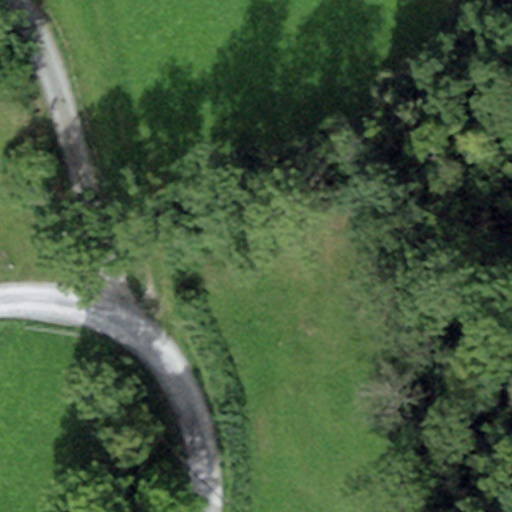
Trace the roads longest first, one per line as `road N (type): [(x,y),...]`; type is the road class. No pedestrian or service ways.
road 1 (track): [(13,0),(37,35),(57,90),(115,316)]
road 2 (track): [(206,511),(195,420),(178,384),(115,316)]
